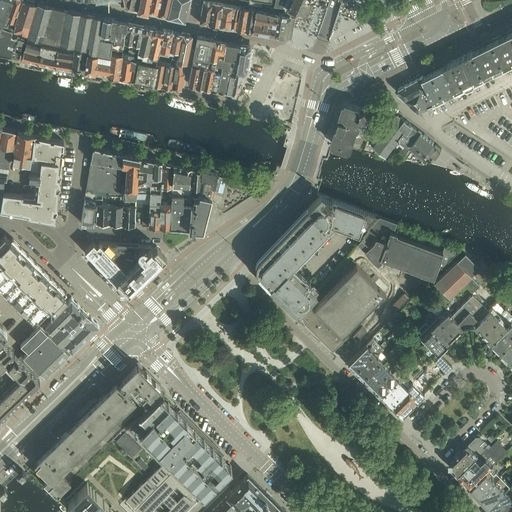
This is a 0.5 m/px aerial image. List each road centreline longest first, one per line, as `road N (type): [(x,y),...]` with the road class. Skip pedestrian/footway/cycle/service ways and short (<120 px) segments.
road 1 (secondary): [(328,71),(280,192),(131,319)]
road 2 (residential): [(252,110),(0,60)]
road 3 (residential): [(230,259),(401,437)]
road 4 (residential): [(430,464),(489,403),(487,376),(460,375),(401,437)]
road 5 (secondary): [(230,259),(293,195),(325,103)]
road 6 (secondary): [(0,467),(136,342)]
road 7 (secondary): [(121,328),(0,445)]
